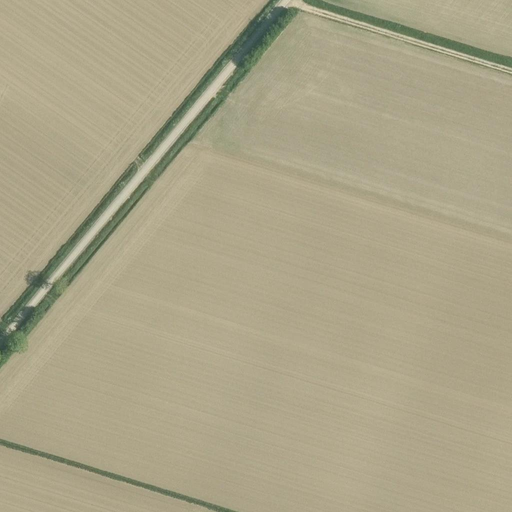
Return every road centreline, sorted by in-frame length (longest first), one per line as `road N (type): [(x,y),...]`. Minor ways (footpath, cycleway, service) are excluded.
road 1 (unclassified): [(0,345),(286,0)]
road 2 (track): [(511,70),(285,1)]
